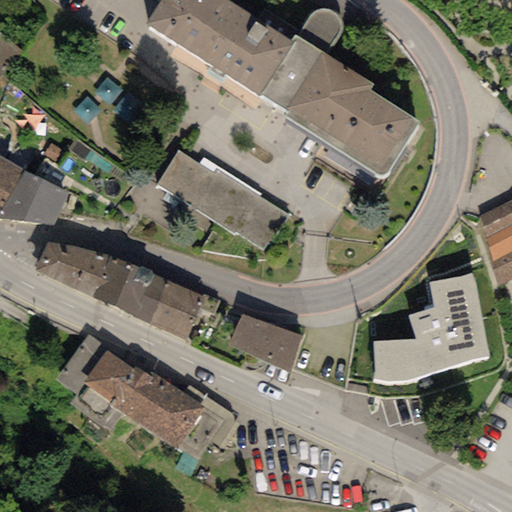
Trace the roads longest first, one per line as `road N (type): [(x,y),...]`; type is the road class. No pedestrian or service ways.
road 1 (tertiary): [(0,234),(106,238),(233,291),(270,298),(346,290),(402,253),(427,219),(441,183),(443,78)]
road 2 (tertiary): [(415,468),(71,316),(0,272)]
